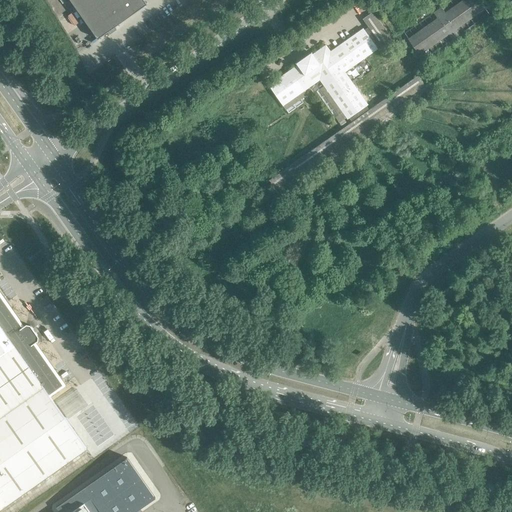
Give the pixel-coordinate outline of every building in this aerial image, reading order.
[(143,0),(69,0),(97,39),(146,5),(143,0)] [(434,13),(437,18),(439,21),(410,42),(417,52),(446,31),(452,40),(459,35),(453,26),(483,6),(478,0),(469,0),(446,16),(440,8),(434,13)] [(347,55),(337,62),(345,72),(377,49),(376,48),(380,45),(383,50),(390,45),(369,15),(362,19),(368,28),(364,30),(363,29),(340,45),(347,55)] [(298,65),(290,70),(268,86),(288,114),(303,103),(298,95),(319,80),(324,86),(316,92),(334,118),(342,112),(347,119),(349,118),(351,122),(269,180),(274,187),(422,82),(418,75),(369,110),(366,106),(368,105),(345,72),(337,62),(325,45),(311,55),(313,57),(299,66),(298,65)] [(0,508),(86,448),(49,395),(63,385),(34,344),(38,341),(38,337),(30,325),(26,325),(22,327),(0,295),(0,508)] [(131,511),(138,508),(139,509),(155,498),(127,458),(56,507),(59,511),(131,511)]
